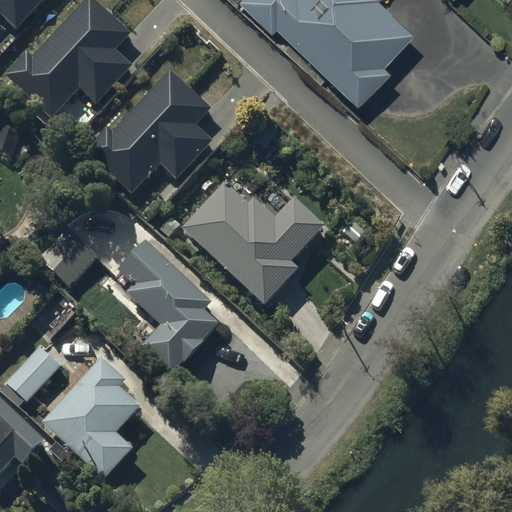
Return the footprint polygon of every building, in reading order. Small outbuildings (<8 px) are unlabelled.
[(0,0),(0,21),(15,37),(52,0),(0,0)] [(91,0),(10,82),(52,123),(79,95),(95,111),(133,73),(116,56),(133,39),(93,0),(91,0)] [(241,0),(237,5),(268,34),(275,27),(352,103),(386,68),(378,60),(408,29),(378,0),(241,0)] [(92,158),(134,198),(162,170),(178,186),(215,148),(198,131),(215,114),(175,74),(92,158)] [(225,194),(184,238),(267,316),(300,280),(292,273),(327,236),(297,208),(277,229),(254,207),(247,215),(225,194)] [(69,233),(40,263),(70,292),(99,262),(69,233)] [(214,310),(149,250),(122,278),(138,293),(130,302),(164,334),(144,355),(175,383),(206,349),(221,333),(206,318),(214,310)] [(42,354),(8,390),(30,410),(63,373),(42,354)] [(137,459),(120,443),(145,416),(121,394),(129,387),(104,364),(42,429),(107,491),(137,459)] [(47,452),(0,407),(0,487),(19,468),(26,474),(47,452)]
